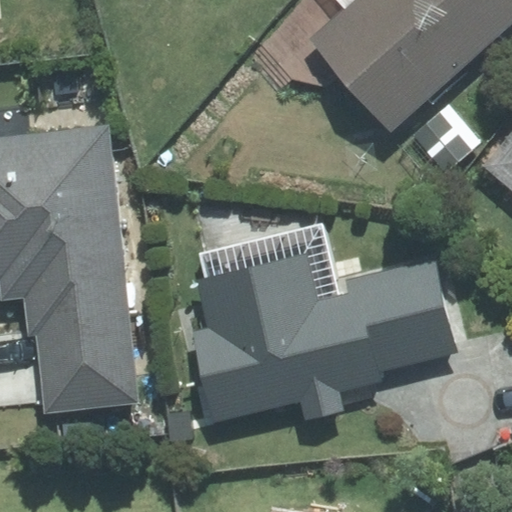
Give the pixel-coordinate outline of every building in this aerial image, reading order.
[(392,128),(511,19),(511,0),(352,0),(311,37),(392,128)] [(472,148),(440,112),(414,134),(446,171),(472,148)] [(148,408),(118,126),(0,138),(0,284),(7,284),(10,307),(30,305),(33,338),(41,337),(50,418),(148,408)] [(219,169),(239,144),(226,135),(208,158),(219,169)] [(425,205),(448,182),(430,165),(409,188),(425,205)] [(217,419),(385,379),(383,369),(460,351),(438,259),(350,279),(352,290),(321,298),(310,250),(200,276),(211,324),(196,328),(217,419)]
